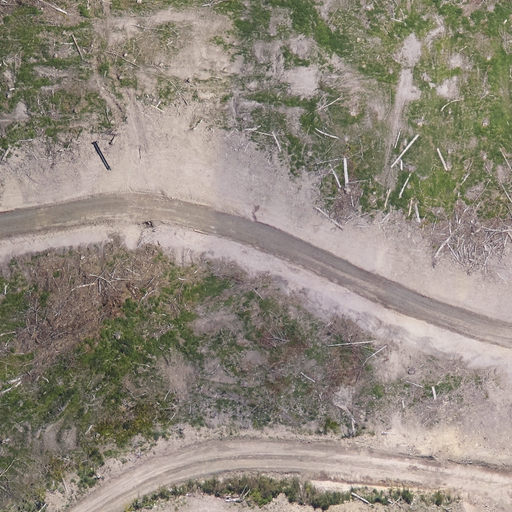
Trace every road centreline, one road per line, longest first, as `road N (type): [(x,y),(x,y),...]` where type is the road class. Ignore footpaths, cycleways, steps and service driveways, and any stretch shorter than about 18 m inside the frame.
road 1 (track): [(511,335),(423,309),(252,234),(155,208),(101,206),(0,225)]
road 2 (track): [(511,485),(282,454),(219,456),(153,474),(93,511)]
